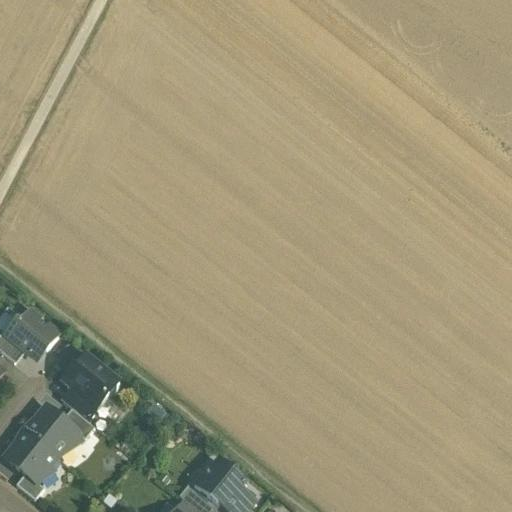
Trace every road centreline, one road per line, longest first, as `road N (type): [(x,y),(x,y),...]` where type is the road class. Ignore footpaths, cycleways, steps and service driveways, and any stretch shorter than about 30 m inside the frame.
road 1 (track): [(0,264),(309,511)]
road 2 (track): [(109,0),(0,202)]
